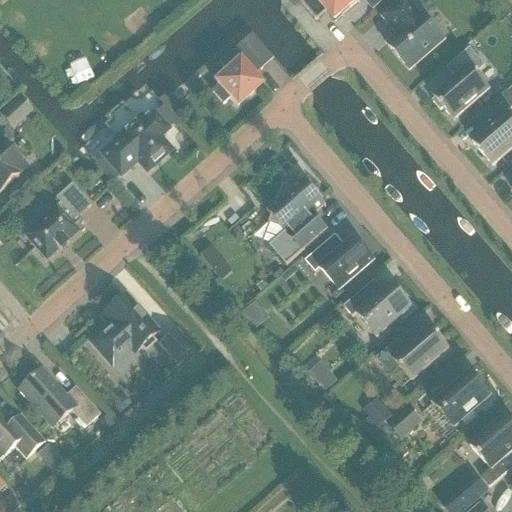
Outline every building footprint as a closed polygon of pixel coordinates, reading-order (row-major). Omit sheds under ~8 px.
[(298,0),(317,21),(328,12),(335,21),(341,15),(341,16),(359,1),(357,0),(298,0)] [(399,36),(388,46),(409,70),(444,39),(423,15),(421,17),(407,0),(402,0),(382,17),(399,36)] [(272,60),(251,36),(219,64),(226,72),(211,85),(236,113),(263,88),(253,77),(272,60)] [(443,109),(453,121),(490,90),(476,74),(485,66),(470,49),(447,68),(455,78),(432,97),(435,99),(432,102),(440,111),(443,109)] [(32,113),(19,98),(0,114),(0,116),(12,130),(32,113)] [(511,117),(507,111),(471,142),(492,166),(511,149),(511,117)] [(145,123),(141,119),(117,140),(118,141),(102,156),(120,177),(137,162),(146,173),(170,151),(159,139),(168,131),(154,115),(145,123)] [(0,146),(9,139),(0,128),(0,192),(17,177),(16,175),(21,171),(0,146)] [(196,159),(213,148),(205,137),(189,148),(196,159)] [(259,194),(270,188),(262,174),(252,180),(259,194)] [(326,206),(303,180),(294,188),(283,184),(276,204),(267,212),(271,216),(269,223),(280,227),(285,233),(269,246),(286,266),(328,230),(316,215),(326,206)] [(74,221),(90,207),(71,185),(55,200),(59,204),(23,237),(46,263),(79,233),(67,220),(70,216),(74,221)] [(373,262),(353,239),(343,248),(341,249),(337,249),(330,241),(304,263),(314,275),(320,270),(339,291),(373,262)] [(369,285),(355,298),(343,308),(352,318),(356,315),(376,338),(412,307),(391,283),(377,295),(369,285)] [(125,297),(101,318),(110,328),(104,333),(103,332),(90,344),(112,369),(131,352),(134,355),(158,333),(125,297)] [(269,319),(255,304),(243,315),(257,330),(269,319)] [(449,349),(430,328),(406,350),(398,341),(376,360),(390,376),(399,368),(411,382),(449,349)] [(191,349),(175,331),(163,342),(179,360),(191,349)] [(336,383),(320,365),(308,376),(324,393),(336,383)] [(65,397),(42,371),(18,392),(51,430),(71,412),(85,429),(100,416),(75,388),(65,397)] [(490,397),(469,373),(455,386),(433,404),(454,429),(462,422),(465,424),(474,416),(472,413),(490,397)] [(186,444),(105,511),(194,511),(200,507),(207,491),(202,486),(214,476),(204,465),(220,452),(208,446),(211,439),(219,443),(236,428),(241,417),(231,412),(238,397),(219,412),(219,414),(203,427),(195,447),(186,444)] [(392,417),(377,400),(363,413),(369,419),(363,424),(373,434),(392,417)] [(421,422),(409,408),(387,426),(400,441),(421,422)] [(0,414),(0,454),(3,458),(14,449),(25,462),(45,444),(20,416),(10,425),(0,414)] [(511,468),(504,460),(511,452),(511,422),(506,415),(470,447),(491,470),(482,479),(490,488),(511,469),(511,468)] [(19,485),(1,499),(10,511),(13,511),(30,499),(19,485)]
